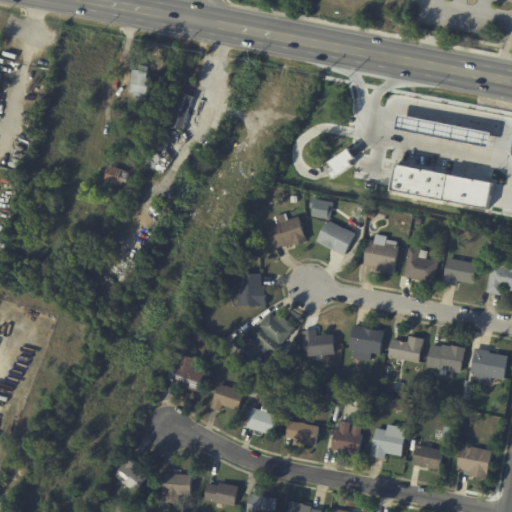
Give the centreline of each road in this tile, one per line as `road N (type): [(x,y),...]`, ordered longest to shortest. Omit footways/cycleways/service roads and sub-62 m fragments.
road 1 (primary): [(101,0),(501,78)]
road 2 (residential): [(166,425),(283,465),(507,511)]
road 3 (residential): [(305,287),(511,324)]
